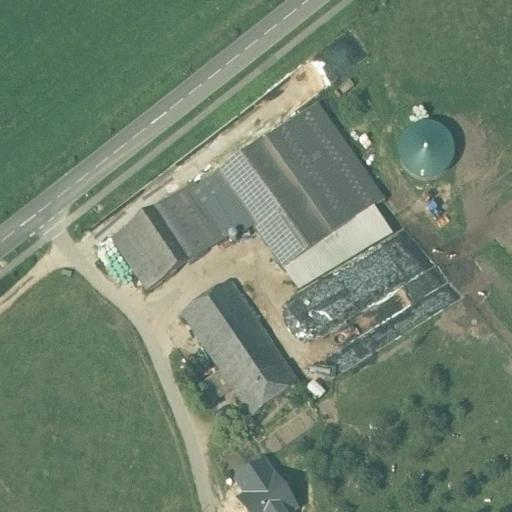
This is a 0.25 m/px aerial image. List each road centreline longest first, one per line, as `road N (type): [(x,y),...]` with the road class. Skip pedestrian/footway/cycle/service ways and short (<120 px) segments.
road 1 (unknown): [(186,128),(278,225),(405,390),(480,511)]
road 2 (unclassified): [(37,213),(139,320),(180,410),(208,511)]
road 3 (tertiary): [(37,213),(308,0)]
